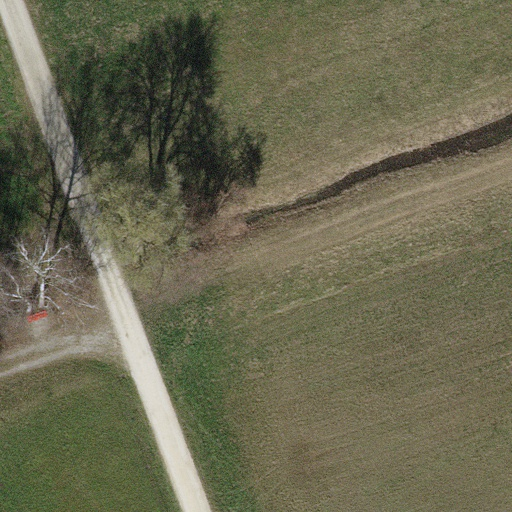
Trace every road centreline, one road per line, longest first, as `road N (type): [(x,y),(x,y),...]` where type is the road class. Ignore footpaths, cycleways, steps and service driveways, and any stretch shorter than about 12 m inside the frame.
road 1 (track): [(16,0),(203,511)]
road 2 (track): [(131,316),(0,371)]
